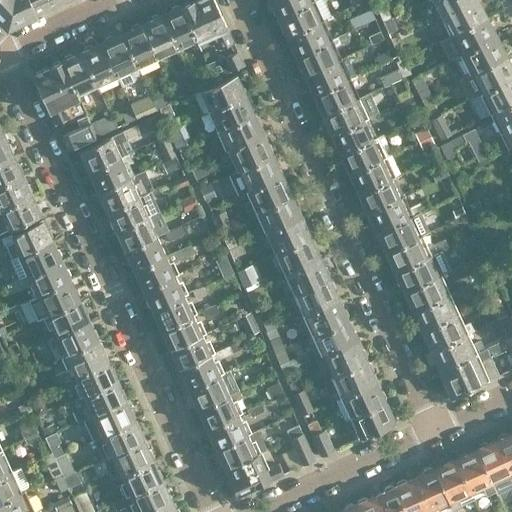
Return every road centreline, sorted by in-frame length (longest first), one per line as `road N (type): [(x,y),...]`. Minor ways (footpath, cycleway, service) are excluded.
road 1 (residential): [(210,511),(1,54)]
road 2 (residential): [(434,431),(236,0)]
road 3 (residential): [(258,511),(434,431)]
road 4 (residential): [(1,54),(119,0)]
